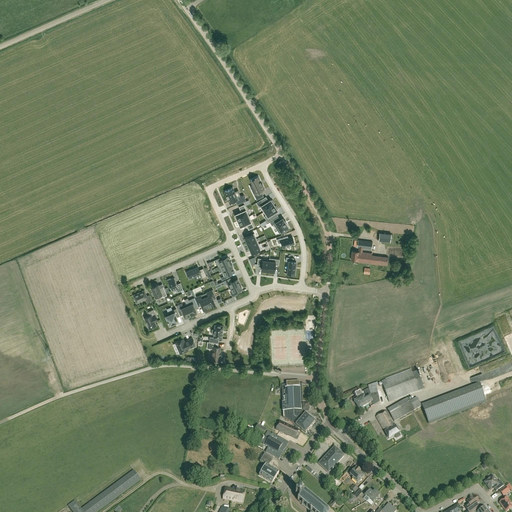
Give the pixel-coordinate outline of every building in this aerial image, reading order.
[(264,189),(258,177),(251,180),(256,191),(253,193),(256,200),(264,196),(261,191),(264,189)] [(237,198),(232,188),(225,191),(226,195),(227,199),(228,199),(230,202),(235,200),(237,204),(246,200),(244,194),(237,198)] [(263,212),(274,205),(274,204),(275,203),(272,200),(271,200),(271,199),(264,203),(262,199),(256,202),(259,207),(260,207),(263,212)] [(249,216),(246,210),(244,204),(239,206),(241,212),(235,214),(236,216),(238,221),(249,216)] [(271,214),(278,210),(277,209),(278,209),(276,205),(275,205),(274,205),(263,212),(265,215),(264,216),(268,222),(274,218),(271,214)] [(252,221),(249,216),(238,221),(239,225),(240,224),(241,226),(246,224),(248,229),(254,227),(251,222),(252,221)] [(288,228),(286,225),(287,224),(285,221),(284,221),(282,218),(279,220),(277,218),(270,222),(272,225),(274,224),(279,233),(288,228)] [(247,236),(245,237),(247,242),(256,238),(254,233),(252,234),(251,231),(246,233),(247,236)] [(288,236),(277,239),(278,243),(282,242),(283,246),(286,245),(287,246),(291,245),(290,244),(294,243),(292,236),(288,237),(288,236)] [(256,238),(247,242),(249,248),(259,244),(256,238)] [(358,251),(352,251),(351,260),(357,260),(357,262),(387,265),(388,257),(372,255),(372,253),(362,252),(363,247),(371,248),(372,242),(358,240),(357,247),(359,247),(358,251)] [(259,244),(249,248),(252,253),(261,249),(259,244)] [(220,257),(215,259),(218,267),(230,262),(228,257),(221,259),(220,257)] [(295,274),(296,261),(293,261),(294,258),(286,257),(286,261),(289,261),(287,273),(295,274)] [(268,271),(269,258),(269,259),(258,258),(257,264),(262,265),(261,270),(268,271)] [(274,271),(275,264),(279,265),(279,259),(269,258),(268,271),(274,271)] [(230,262),(218,267),(219,267),(222,271),(232,267),(230,262)] [(207,276),(203,268),(199,269),(198,267),(188,271),(190,278),(200,273),(203,278),(207,276)] [(223,276),(220,277),(222,280),(230,277),(229,274),(234,272),(232,267),(222,271),(223,276)] [(177,284),(174,277),(171,279),(170,278),(167,279),(172,291),(176,289),(177,292),(183,290),(180,282),(177,284)] [(230,278),(223,281),(225,285),(227,284),(229,289),(230,288),(240,284),(237,279),(232,281),(230,278)] [(160,288),(159,287),(158,284),(151,287),(155,297),(162,294),(163,297),(167,295),(163,286),(160,288)] [(240,284),(230,288),(232,293),(231,294),(232,297),(238,294),(236,291),(242,289),(240,284)] [(147,296),(144,290),(133,295),(136,303),(147,298),(149,302),(152,300),(149,295),(147,296)] [(216,298),(213,290),(204,294),(209,306),(211,305),(212,306),(215,304),(213,299),(216,298)] [(209,306),(204,294),(194,298),(197,304),(200,303),(203,310),(207,308),(206,307),(209,306)] [(197,312),(194,305),(197,304),(194,298),(194,297),(188,300),(189,302),(186,304),(191,316),(195,314),(194,313),(197,312)] [(188,317),(191,316),(186,304),(182,305),(182,303),(176,305),(179,312),(182,310),(185,317),(187,316),(188,317)] [(179,315),(176,309),(165,313),(168,321),(168,322),(169,322),(169,323),(169,324),(169,325),(174,323),(178,321),(176,316),(179,315)] [(156,325),(155,322),(158,321),(153,310),(147,312),(148,316),(144,318),(147,323),(146,323),(147,327),(148,327),(149,328),(156,325)] [(214,337),(209,337),(209,341),(217,342),(217,338),(221,338),(223,326),(215,325),(214,329),(212,329),(211,334),(214,334),(214,337)] [(491,335),(496,349),(503,347),(497,333),(491,335)] [(184,341),(183,339),(175,342),(180,353),(187,350),(187,349),(195,345),(192,338),(184,341)] [(215,343),(207,342),(206,348),(212,349),(211,359),(219,360),(220,355),(221,352),(220,352),(221,347),(215,346),(215,343)] [(462,353),(466,363),(488,354),(485,346),(481,347),(480,345),(462,353)] [(432,362),(438,383),(445,381),(439,360),(432,362)] [(419,391),(411,371),(381,382),(389,402),(419,391)] [(287,387),(282,387),(283,417),(293,424),(296,426),(305,414),(305,411),(309,411),(309,404),(307,404),(307,402),(308,402),(308,386),(304,386),(304,384),(299,384),(299,382),(287,382),(287,387)] [(380,403),(376,385),(378,385),(377,383),(368,386),(369,389),(364,391),(364,392),(362,392),(360,390),(354,393),(356,397),(354,399),(355,400),(354,401),(359,410),(365,406),(365,408),(369,405),(371,408),(380,403)] [(479,383),(421,405),(429,424),(486,403),(479,383)] [(420,407),(418,403),(412,406),(408,399),(388,411),(394,422),(420,407)] [(392,419),(387,411),(376,417),(385,432),(385,433),(389,439),(399,433),(393,422),(392,422),(391,420),(392,419)] [(305,414),(296,426),(305,434),(315,422),(314,421),(315,420),(309,414),(308,416),(305,414)] [(298,430),(299,429),(296,427),(295,428),(280,421),(276,430),(295,439),(299,430),(298,430)] [(258,425),(252,435),(261,440),(267,429),(258,425)] [(279,460),(288,443),(272,434),(272,435),(267,433),(262,442),(264,444),(261,449),(267,452),(266,453),(279,460)] [(345,456),(334,446),(318,464),(328,474),(345,456)] [(266,465),(259,476),(272,484),(279,473),(268,467),(273,459),(265,454),(260,462),(266,465)] [(361,472),(357,469),(350,476),(351,476),(353,478),(352,479),(357,484),(364,476),(360,472),(361,472)] [(68,506),(72,511),(98,511),(141,481),(134,470),(81,509),(75,501),(68,506)] [(493,477),(485,482),(490,491),(496,487),(498,490),(504,486),(500,481),(498,482),(497,481),(496,481),(493,477)] [(509,492),(505,487),(500,491),(503,496),(509,492)] [(245,492),(237,490),(232,489),(225,488),(223,499),(242,504),(245,492)] [(362,493),(358,489),(353,496),(350,500),(353,503),(356,499),(362,493)] [(374,497),(378,493),(374,490),(372,492),(369,489),(364,495),(370,500),(373,496),(374,497)] [(309,495),(308,495),(309,494),(307,492),(306,493),(305,492),(306,491),(305,491),(304,491),(303,492),(304,492),(304,493),(303,492),(303,493),(300,491),(301,490),(300,490),(299,490),(298,490),(295,494),(296,495),(295,496),(296,496),(297,495),(299,497),(298,498),(299,498),(299,499),(298,498),(297,499),(298,500),(297,500),(298,501),(299,500),(299,501),(298,502),(301,504),(302,503),(302,504),(301,505),(309,511),(328,511),(330,511),(329,511),(328,511),(326,509),(327,508),(326,508),(325,509),(323,507),(323,506),(323,505),(322,506),(318,503),(319,502),(318,501),(318,502),(314,499),(315,498),(314,498),(313,499),(310,496),(311,495),(310,494),(309,495)] [(381,496),(378,493),(374,497),(373,496),(370,500),(374,504),(381,496)] [(472,511),(475,510),(476,509),(479,507),(477,504),(479,502),(474,496),(466,502),(471,508),(467,511),(468,511),(472,511)] [(506,511),(511,507),(511,504),(507,498),(499,503),(506,511)] [(380,508),(376,511),(395,511),(397,511),(389,503),(382,510),(380,508)]
